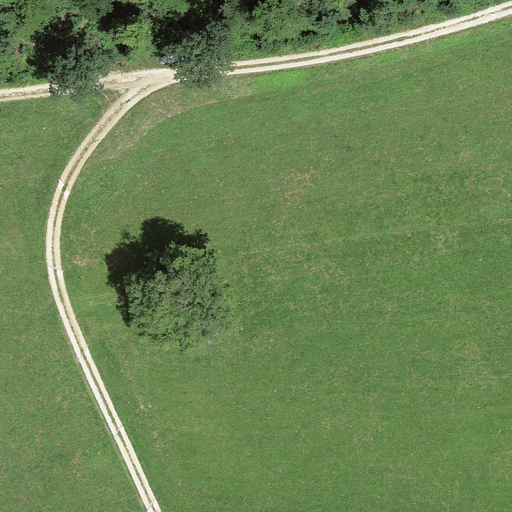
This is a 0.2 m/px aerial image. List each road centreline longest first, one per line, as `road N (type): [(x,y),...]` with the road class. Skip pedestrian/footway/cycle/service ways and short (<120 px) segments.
road 1 (track): [(511,4),(347,52),(0,97)]
road 2 (track): [(132,81),(65,181),(51,249),(71,330),(151,511)]
